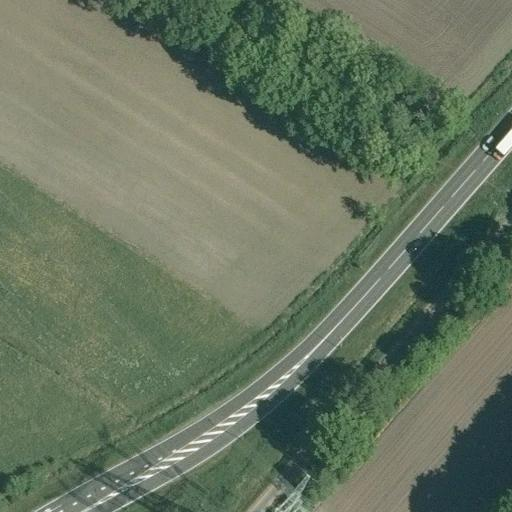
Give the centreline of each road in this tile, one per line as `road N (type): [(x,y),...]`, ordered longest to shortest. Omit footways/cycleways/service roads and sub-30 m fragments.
road 1 (primary): [(511,125),(280,382),(205,438),(76,511)]
road 2 (unclassified): [(511,227),(259,511)]
